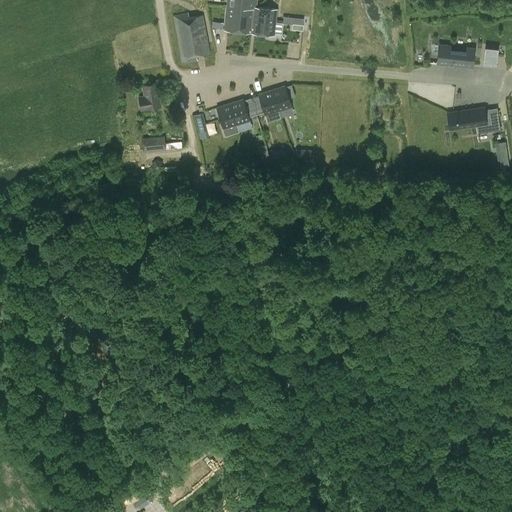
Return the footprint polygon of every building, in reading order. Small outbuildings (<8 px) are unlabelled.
[(225,30),(251,32),(252,20),(253,8),(227,5),(225,30)] [(253,7),(252,20),(275,22),(276,9),(255,7),(253,7)] [(197,15),(174,19),(182,63),(198,61),(197,57),(204,56),(204,54),(211,53),(204,15),(197,16),(197,15)] [(252,20),(251,32),(273,35),(275,22),(252,20)] [(439,45),(437,63),(465,66),(465,64),(472,65),(474,48),(466,47),(466,50),(450,48),(451,46),(439,45)] [(269,99),(280,101),(283,80),(273,79),(269,99)] [(291,103),(296,83),(284,80),(281,101),(291,103)] [(143,86),(145,95),(138,96),(140,110),(161,107),(157,83),(143,86)] [(243,99),(229,103),(236,125),(250,120),(243,99)] [(223,129),(236,125),(229,103),(216,108),(223,129)] [(484,108),(454,112),(457,128),(477,125),(478,133),(500,129),(499,120),(486,122),(484,110),(484,108)] [(165,138),(144,139),(145,153),(165,151),(165,138)] [(295,151),(296,160),(312,161),(312,151),(295,151)]
